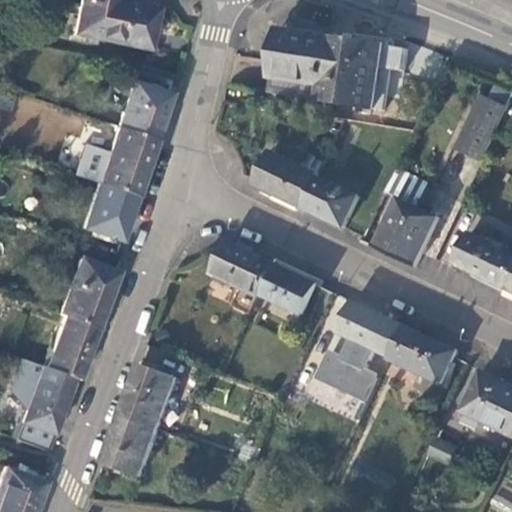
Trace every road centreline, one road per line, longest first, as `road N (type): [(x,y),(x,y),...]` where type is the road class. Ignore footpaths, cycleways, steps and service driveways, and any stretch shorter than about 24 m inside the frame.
road 1 (residential): [(184,186),(511,343)]
road 2 (residential): [(184,186),(63,511)]
road 3 (residential): [(221,0),(184,186)]
road 4 (secondary): [(397,0),(511,45)]
